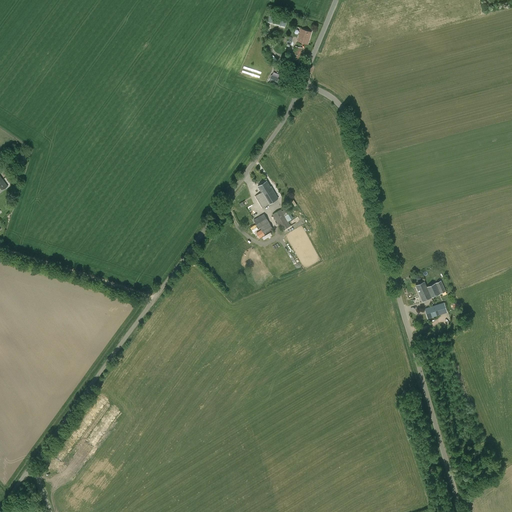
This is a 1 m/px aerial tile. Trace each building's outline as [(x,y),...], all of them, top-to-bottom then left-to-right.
[(274,24),(285,27),(288,17),(281,15),(280,20),(275,19),(274,24)] [(308,44),(312,32),(301,29),(297,41),(308,44)] [(296,46),(294,51),(293,54),(291,53),(290,57),(299,60),(302,48),(296,46)] [(279,79),(271,75),(268,81),(275,85),(279,79)] [(258,186),(261,193),(255,196),(262,208),(278,199),(271,187),(267,181),(258,186)] [(282,231),(290,226),(281,210),(272,215),(282,231)] [(264,234),(273,229),(264,214),(253,220),(259,229),(260,228),(261,230),(256,233),(259,238),(265,235),(264,234)] [(431,297),(445,291),(441,281),(427,287),(431,297)] [(431,297),(427,287),(424,282),(415,286),(422,301),(431,297)] [(424,309),(427,318),(427,319),(447,313),(444,302),(424,309)]
